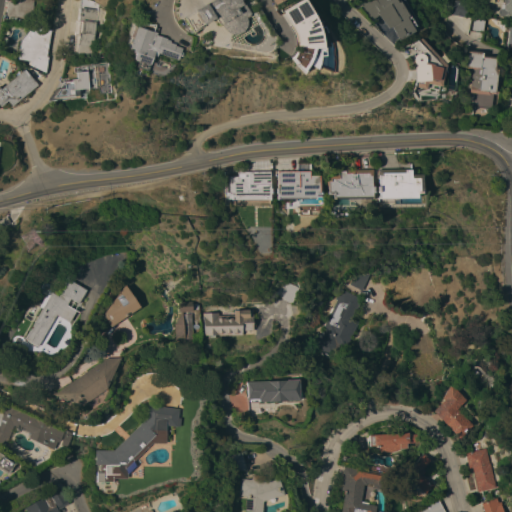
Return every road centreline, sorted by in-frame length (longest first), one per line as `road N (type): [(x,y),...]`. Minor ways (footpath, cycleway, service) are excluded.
road 1 (secondary): [(511,171),(496,151),(451,140),(194,165)]
road 2 (residential): [(313,511),(328,455),(342,435),(385,416),(432,426),(465,511)]
road 3 (residential): [(194,165),(197,140),(212,130),(364,105),(392,88),(395,67)]
road 4 (secondary): [(194,165),(44,192)]
road 5 (residential): [(65,0),(51,77),(19,117)]
